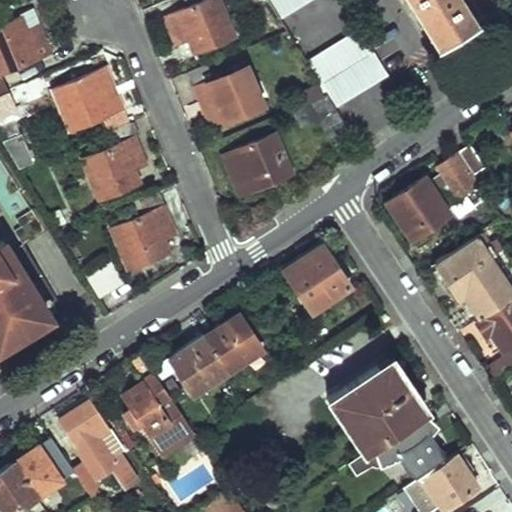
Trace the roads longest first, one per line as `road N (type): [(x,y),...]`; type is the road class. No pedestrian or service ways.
road 1 (residential): [(337,191),(511,452)]
road 2 (residential): [(233,266),(146,60),(97,3)]
road 3 (residential): [(5,409),(233,266)]
road 4 (residential): [(337,191),(511,68)]
road 5 (residential): [(233,266),(337,191)]
